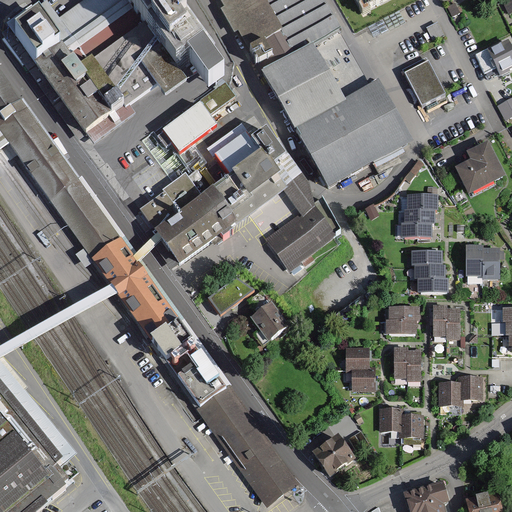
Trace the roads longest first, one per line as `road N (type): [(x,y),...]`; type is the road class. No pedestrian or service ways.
road 1 (unclassified): [(0,56),(292,462),(340,511)]
road 2 (unknown): [(202,0),(335,214),(392,184),(421,145)]
road 3 (residential): [(0,336),(120,511)]
road 4 (unknown): [(116,214),(137,196),(112,143),(196,84)]
road 5 (unknown): [(167,285),(283,205)]
road 6 (residential): [(340,511),(454,456)]
